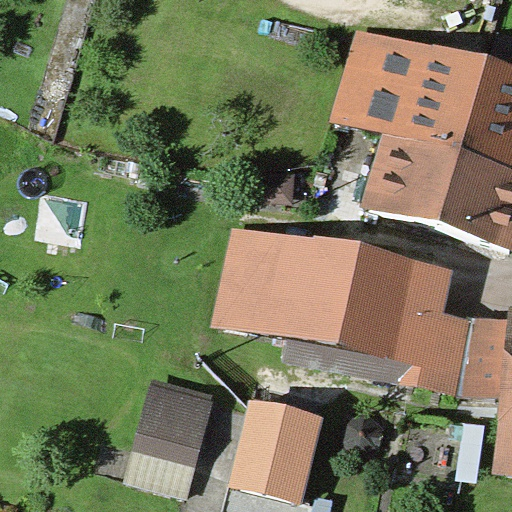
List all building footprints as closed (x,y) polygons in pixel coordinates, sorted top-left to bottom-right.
[(403,130),(384,205),(505,236),(511,208),(511,78),(379,44),(359,119),(403,130)] [(255,171),(253,204),(294,207),(296,173),(255,171)] [(440,277),(237,237),(222,317),(424,357),(440,277)] [(152,384),(123,485),(184,501),(212,401),(152,384)] [(294,388),(273,422),(299,437),(320,403),(294,388)]
